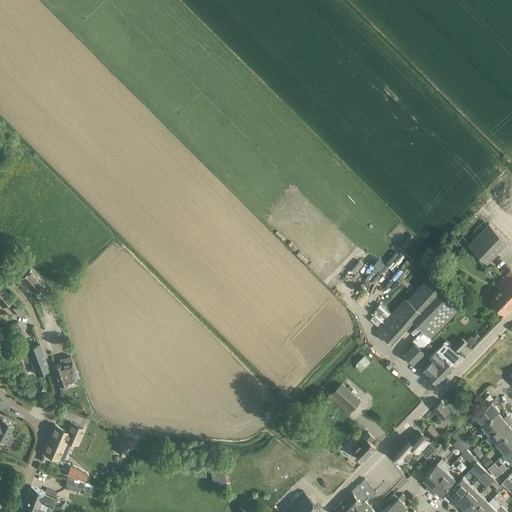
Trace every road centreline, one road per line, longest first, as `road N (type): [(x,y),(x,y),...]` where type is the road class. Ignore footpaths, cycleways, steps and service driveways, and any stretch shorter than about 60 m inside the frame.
road 1 (unclassified): [(327,511),(511,321)]
road 2 (residential): [(46,428),(57,389),(51,366),(36,318),(0,275)]
